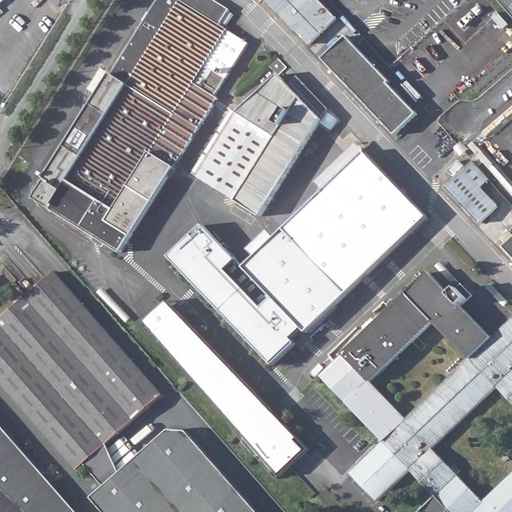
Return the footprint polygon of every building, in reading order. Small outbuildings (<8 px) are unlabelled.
[(121,253),(175,168),(177,164),(218,98),(215,97),(249,43),(221,24),(230,9),(215,0),(157,0),(112,74),(110,73),(46,176),(53,180),(51,183),(49,182),(46,187),(41,184),(38,189),(40,198),(52,205),(52,204),(55,206),(53,210),(121,253)] [(267,0),(310,45),(332,24),(337,29),(342,24),(326,7),(330,3),(327,0),(319,0),(267,0)] [(347,36),(324,59),(396,135),(418,114),(389,84),(391,82),(347,36)] [(270,64),(279,75),(287,68),(277,57),(270,64)] [(239,112),(198,177),(218,190),(261,216),(322,119),(297,93),(306,85),(298,76),(289,84),(279,75),(239,112)] [(490,148),(491,148),(511,172),(511,140),(506,133),(490,148)] [(365,151),(246,266),(206,224),(171,258),(274,365),(428,216),(365,151)] [(458,160),(448,170),(453,176),(463,166),(458,160)] [(481,189),(490,180),(472,162),(446,186),(480,223),(498,207),(481,189)] [(511,233),(509,230),(500,238),(506,244),(503,247),(511,256),(511,233)] [(511,511),(511,319),(493,338),(462,305),(472,295),(462,284),(451,294),(429,271),(322,376),(384,442),(352,473),(379,501),(411,471),(435,497),(419,511),(511,511)] [(0,380),(78,469),(107,444),(145,411),(163,395),(63,281),(36,305),(28,296),(0,320),(0,380)] [(169,303),(146,323),(245,435),(256,448),(252,451),(259,459),(263,456),(271,465),(268,469),(277,480),(281,476),(296,461),(292,456),(301,447),(269,413),(272,410),(169,303)] [(105,487),(92,498),(104,511),(258,511),(187,431),(170,430),(121,473),(105,487)] [(0,511),(25,511),(0,487),(0,511)]
